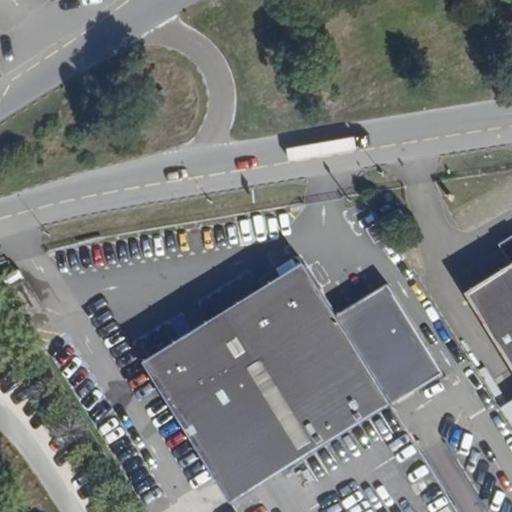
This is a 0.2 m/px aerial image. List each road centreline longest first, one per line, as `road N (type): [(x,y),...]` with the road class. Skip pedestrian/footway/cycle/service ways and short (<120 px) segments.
road 1 (tertiary): [(195,177),(511,125)]
road 2 (tertiary): [(195,177),(222,103),(215,72),(202,48),(150,11)]
road 3 (tertiary): [(0,216),(195,177)]
road 4 (tertiary): [(150,11),(0,106)]
road 5 (unknown): [(435,411),(312,488),(315,511)]
road 6 (unknown): [(0,381),(81,511)]
road 7 (unknown): [(511,480),(458,399),(435,411)]
